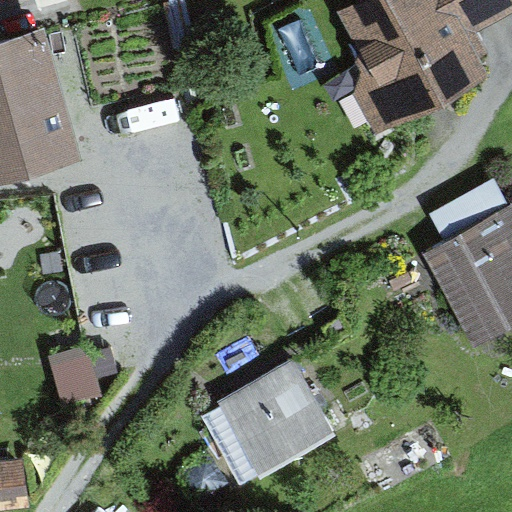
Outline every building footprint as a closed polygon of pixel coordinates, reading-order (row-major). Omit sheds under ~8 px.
[(503,0),(372,0),(342,17),(370,69),(359,97),(380,135),(481,80),(457,37),(508,10),(503,0)] [(44,35),(0,46),(0,183),(79,162),(44,35)] [(430,216),(445,243),(510,208),(494,180),(430,216)] [(445,243),(424,256),(475,346),(511,325),(511,212),(510,208),(445,243)] [(83,347),(48,358),(65,409),(103,396),(97,378),(117,372),(109,348),(86,355),(83,347)] [(297,364),(220,404),(223,409),(205,418),(241,486),(335,436),(297,364)] [(22,461),(0,464),(0,511),(29,508),(22,461)]
